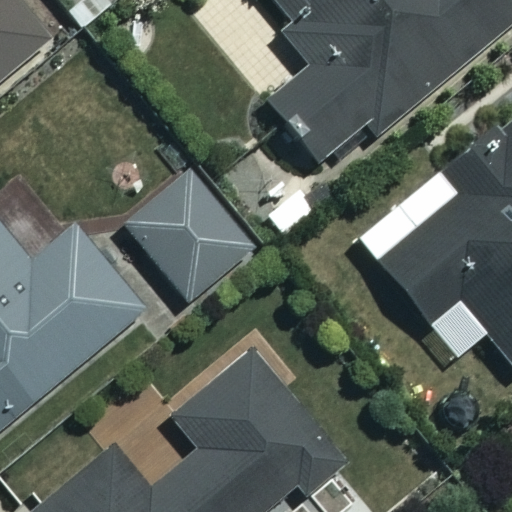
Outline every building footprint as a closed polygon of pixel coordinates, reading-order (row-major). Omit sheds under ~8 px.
[(0,0),(0,78),(42,44),(5,0),(0,0)] [(511,0),(261,0),(315,64),(261,108),(312,170),(361,129),(370,140),(511,22),(511,0)] [(511,112),(433,178),(452,202),(370,269),(421,331),(451,306),(511,380),(511,112)] [(243,253),(187,179),(120,229),(177,304),(243,253)] [(24,268),(0,239),(0,424),(132,314),(65,233),(24,268)] [(333,469),(243,358),(165,422),(191,453),(143,492),(109,451),(34,511),(259,511),(287,490),(295,500),(333,469)]
